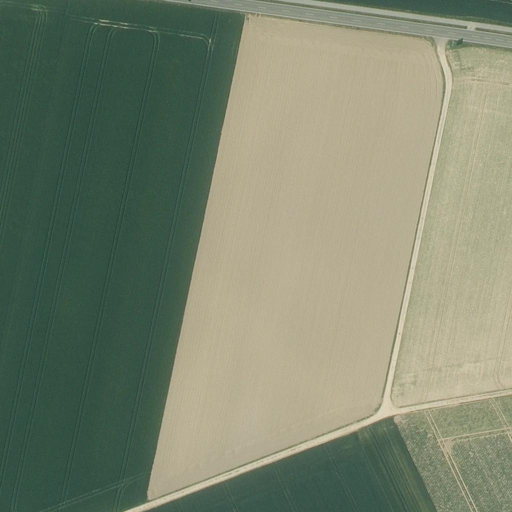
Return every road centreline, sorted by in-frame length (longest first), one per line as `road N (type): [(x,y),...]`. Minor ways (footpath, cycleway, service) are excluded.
road 1 (track): [(133,511),(383,416),(449,86),(441,33)]
road 2 (unclassified): [(511,43),(202,0)]
road 3 (track): [(383,416),(511,393)]
